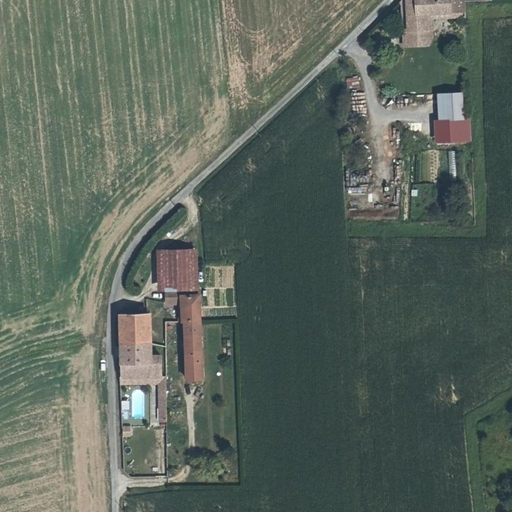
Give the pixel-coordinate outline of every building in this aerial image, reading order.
[(464,21),(463,1),(463,0),(399,0),(398,2),(405,19),(406,35),(424,34),(423,18),(449,17),(449,22),(464,21)] [(423,18),(424,34),(431,33),(430,22),(449,22),(449,17),(423,18)] [(406,35),(407,47),(425,46),(424,34),(406,35)] [(360,76),(345,78),(347,88),(361,86),(360,76)] [(459,95),(439,96),(441,121),(460,120),(459,95)] [(457,178),(455,150),(448,150),(450,179),(457,178)] [(369,207),(367,186),(346,188),(348,209),(369,207)] [(166,288),(190,288),(188,251),(164,252),(166,288)] [(203,377),(199,294),(199,287),(190,288),(166,288),(166,299),(181,298),(181,311),(184,311),(187,377),(203,377)] [(121,311),(123,374),(160,372),(160,355),(146,356),(143,310),(121,311)]
